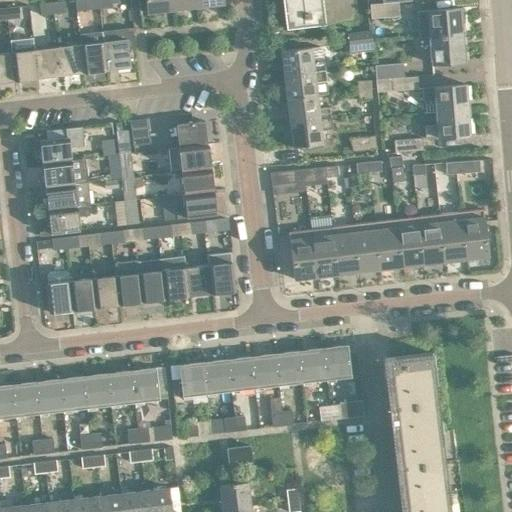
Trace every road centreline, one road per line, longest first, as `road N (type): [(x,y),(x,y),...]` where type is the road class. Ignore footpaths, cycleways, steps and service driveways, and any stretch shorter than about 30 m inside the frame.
road 1 (residential): [(235,77),(1,108),(25,347)]
road 2 (residential): [(265,317),(511,292)]
road 3 (residential): [(265,317),(235,77)]
road 4 (residential): [(265,317),(25,347)]
road 5 (residential): [(511,141),(501,0)]
